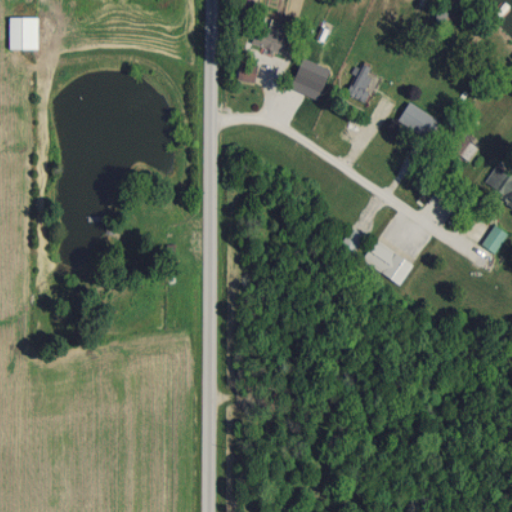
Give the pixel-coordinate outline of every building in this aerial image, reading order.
[(5,49),(34,49),(34,17),(5,17),(5,49)] [(282,54),(290,26),(266,20),(264,30),(249,27),(245,44),(282,54)] [(289,91),(298,95),(317,50),(308,47),(289,91)] [(232,79),(251,84),(255,64),(236,60),(232,79)] [(422,138),(434,120),(406,101),(394,118),(422,138)] [(511,208),(511,176),(493,164),(479,187),(511,208)] [(504,235),(491,226),(478,243),(490,253),(504,235)] [(351,252),(361,236),(348,227),(337,244),(351,252)]
